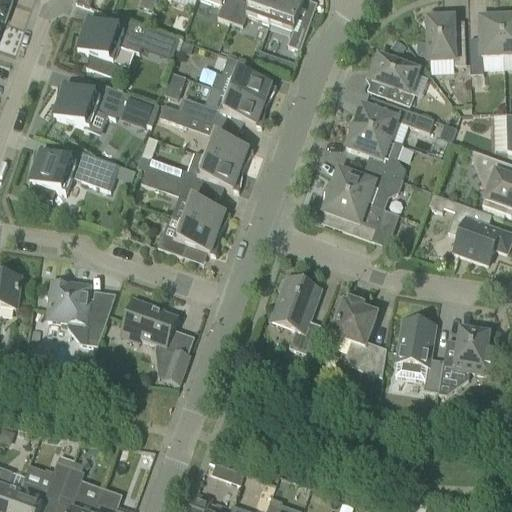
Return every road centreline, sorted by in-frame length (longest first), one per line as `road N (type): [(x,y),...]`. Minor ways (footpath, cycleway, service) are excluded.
road 1 (residential): [(256,229),(388,282),(498,296),(511,290)]
road 2 (residential): [(357,4),(315,63),(256,229)]
road 3 (residential): [(229,303),(82,250),(0,241)]
road 4 (residential): [(229,303),(155,511)]
road 5 (residential): [(0,143),(42,23),(64,0)]
